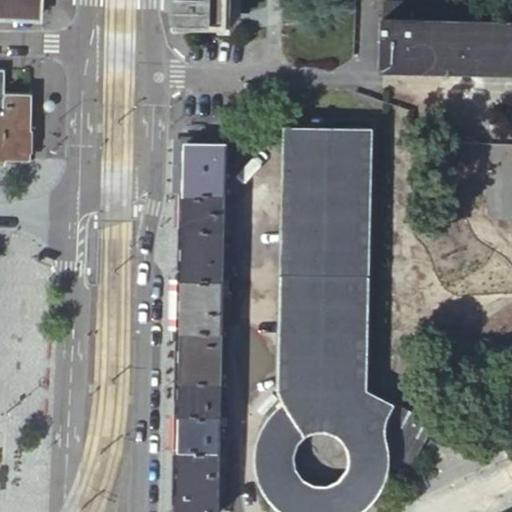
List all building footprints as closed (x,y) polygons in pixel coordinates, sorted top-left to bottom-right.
[(0,0),(0,14),(38,17),(38,0),(0,0)] [(193,0),(193,12),(238,13),(239,0),(238,0),(193,0)] [(511,2),(413,0),(397,0),(384,0),(384,68),(511,70),(511,2)] [(3,111),(2,157),(21,157),(25,157),(27,157),(29,90),(5,90),(3,111)] [(363,511),(375,507),(378,501),(379,499),(382,495),(386,491),(391,481),(393,478),(395,477),(397,476),(400,476),(404,478),(421,448),(434,426),(369,388),(374,126),(291,125),(285,385),(288,396),(281,399),(278,401),(274,404),(271,408),(261,427),(259,433),(257,444),(257,456),(257,463),(260,475),(262,481),(265,485),(268,490),(271,494),(274,498),(277,501),(280,504),(290,511),(363,511)] [(229,193),(231,142),(191,141),(190,193),(229,193)] [(228,226),(229,193),(190,193),(189,226),(228,226)] [(226,277),(228,226),(189,226),(187,277),(226,277)] [(225,328),(226,277),(187,277),(186,328),(225,328)] [(225,328),(186,328),(184,382),(223,383),(225,328)] [(183,414),(222,415),(223,383),(184,382),(183,414)] [(183,448),(222,449),(222,415),(183,414),(183,448)] [(181,511),(187,511),(219,511),(222,449),(183,448),(181,511)]
